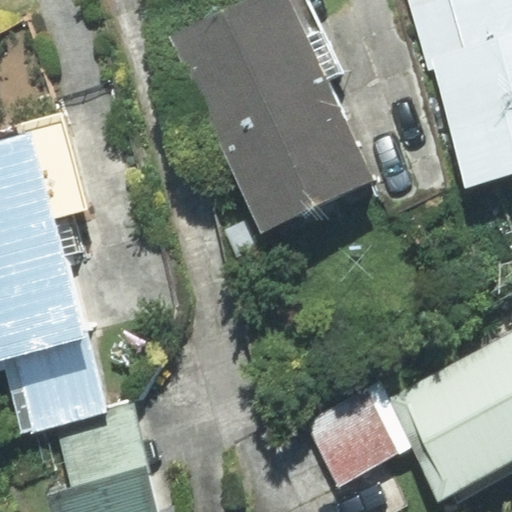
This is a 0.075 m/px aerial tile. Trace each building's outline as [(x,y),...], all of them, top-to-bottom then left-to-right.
[(322,0),(242,0),(196,22),(292,222),(403,168),(322,0)] [(487,178),(511,171),(511,0),(419,0),(438,72),(458,67),(487,178)] [(69,426),(123,405),(102,329),(119,325),(88,207),(116,200),(91,102),(32,117),(36,133),(0,141),(0,356),(20,351),(41,433),(69,426)] [(350,486),(426,440),(458,493),(511,463),(511,304),(310,413),(350,486)] [(123,405),(69,426),(84,486),(65,491),(70,511),(180,511),(150,395),(123,405)]
